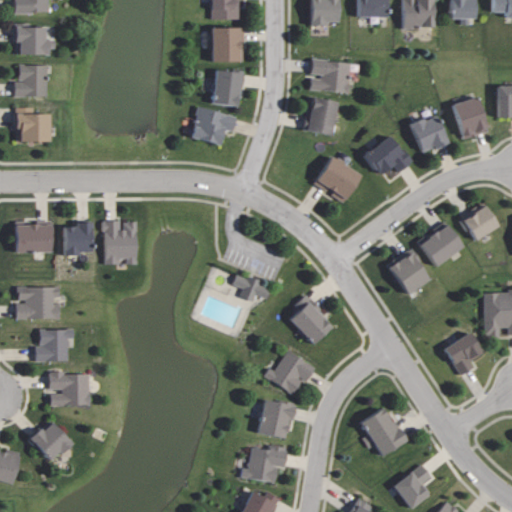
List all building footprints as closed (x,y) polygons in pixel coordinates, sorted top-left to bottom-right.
[(44,0),(45,10),(10,10),(10,0),(44,0)] [(235,0),(235,17),(208,17),(208,0),(235,0)] [(334,0),(334,21),(322,21),(322,23),(307,23),(307,0),(334,0)] [(355,0),(384,0),(385,15),(355,15),(355,0)] [(429,0),(429,27),(409,26),(409,28),(400,28),(400,0),(429,0)] [(471,0),(472,19),(466,19),(466,23),(458,24),(458,19),(447,19),(447,0),(471,0)] [(511,0),(511,16),(510,16),(508,18),(504,18),(503,16),(502,16),(502,12),(489,13),(489,0),(511,0)] [(42,25),(43,38),(53,38),(53,45),(47,45),(47,51),(15,51),(14,40),(12,40),(11,24),(22,24),(22,25),(42,25)] [(236,39),(236,46),(240,46),(240,60),(208,60),(208,27),(240,27),(240,39),(236,39)] [(309,59),(348,62),(346,93),(307,90),(308,78),(318,78),(318,75),(308,74),(309,59)] [(43,95),(11,95),(11,80),(16,80),(15,65),(43,64),(43,95)] [(215,69),(230,71),(230,68),(241,70),(241,72),(242,72),(240,86),(239,86),(238,98),(236,98),(235,105),(210,101),(211,91),(210,91),(211,83),(213,83),(215,69)] [(511,85),(511,102),(510,102),(510,117),(496,117),(496,85),(511,85)] [(485,129),(462,137),(450,102),(473,94),(485,129)] [(334,101),(327,134),(300,128),(303,115),(306,115),(310,96),(334,101)] [(234,115),(230,129),(221,126),(217,143),(214,142),(214,141),(189,135),(190,133),(189,133),(187,130),(188,127),(191,126),(195,114),(193,113),(195,104),(234,115)] [(45,113),(45,140),(13,139),(13,127),(11,127),(11,106),(28,106),(28,113),(45,113)] [(434,113),(446,143),(433,148),(433,147),(419,152),(407,123),(420,117),(421,119),(434,113)] [(389,135),(398,150),(402,147),(410,159),(407,161),(408,162),(396,170),(392,165),(379,174),(376,168),(373,171),(362,154),(371,148),(368,145),(376,140),(378,143),(389,135)] [(357,174),(340,201),(311,182),(328,155),(357,174)] [(495,222),(473,236),(468,228),(465,230),(456,217),(482,201),(495,222)] [(51,219),(50,235),(47,235),(47,250),(13,250),(13,220),(27,220),(27,219),(51,219)] [(116,219),(116,229),(120,229),(120,221),(133,220),(133,263),(122,263),(122,257),(114,257),(115,263),(101,263),(101,230),(99,230),(99,220),(116,219)] [(91,250),(77,250),(77,253),(63,253),(62,225),(75,225),(75,220),(91,220),(91,250)] [(460,245),(433,265),(416,241),(443,221),(460,245)] [(419,258),(416,260),(427,277),(406,291),(387,262),(412,246),(419,258)] [(245,278),(246,275),(259,279),(258,284),(268,288),(264,298),(254,293),(251,300),(238,295),(241,287),(230,283),(234,273),(245,278)] [(50,295),(50,303),(56,303),(56,316),(14,318),(13,302),(22,302),(22,298),(16,299),(15,286),(56,285),(56,295),(50,295)] [(511,288),(511,333),(505,333),(505,326),(496,326),(496,335),(481,335),(481,292),(506,292),(506,288),(511,288)] [(288,318),(295,310),(291,305),(302,294),(306,298),(307,297),(318,307),(316,309),(329,323),(311,341),(288,318)] [(64,360),(31,360),(31,344),(36,344),(36,328),(69,328),(69,337),(64,337),(64,360)] [(466,331),(474,343),(477,340),(483,348),(467,360),(471,366),(460,373),(442,348),(466,331)] [(313,367),(303,380),(297,376),(295,378),(297,380),(288,393),(262,374),(267,367),(271,369),(286,348),(313,367)] [(87,391),(88,401),(48,403),(48,392),(60,392),(59,387),(47,387),(46,372),(48,372),(48,370),(63,369),(63,372),(86,372),(87,391)] [(261,398),(276,401),(276,399),(292,402),(288,418),(286,418),(283,430),(281,430),(280,437),(254,431),(261,398)] [(380,409),(384,414),(386,413),(389,417),(386,419),(390,425),(393,424),(403,438),(380,454),(372,443),(366,446),(360,437),(365,434),(356,421),(378,406),(380,409)] [(49,422),(68,443),(59,451),(56,448),(46,458),(26,436),(37,426),(38,428),(47,420),(49,422)] [(249,446),(266,449),(267,444),(285,447),(282,466),(273,465),(272,467),(273,467),(271,480),(238,475),(240,467),(246,468),(246,465),(244,465),(245,462),(247,462),(249,446)] [(0,446),(17,451),(9,482),(0,479),(0,446)] [(427,475),(419,482),(427,492),(405,509),(388,486),(418,463),(427,475)] [(237,511),(238,511),(236,509),(239,503),(242,504),(249,491),(259,497),(262,491),(274,498),(271,503),(272,504),(267,511),(237,511)] [(365,511),(346,511),(357,497),(368,505),(364,511),(365,511)] [(449,503),(450,502),(457,508),(456,509),(459,511),(461,508),(465,511),(434,511),(445,500),(449,503)]
